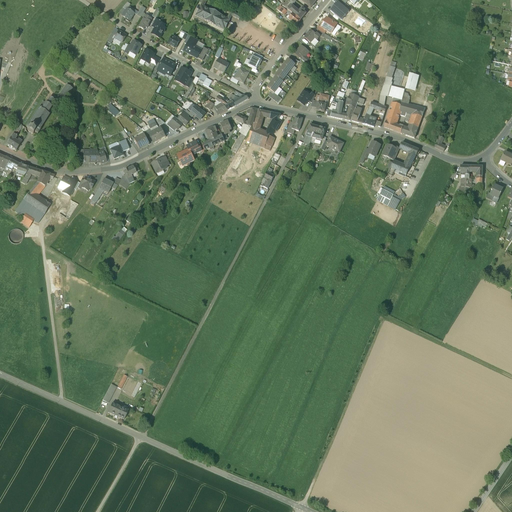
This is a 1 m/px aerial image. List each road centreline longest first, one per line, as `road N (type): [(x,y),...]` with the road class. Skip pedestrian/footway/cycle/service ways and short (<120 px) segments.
road 1 (track): [(308,116),(96,511)]
road 2 (track): [(302,508),(382,317),(511,377)]
road 3 (tertiary): [(310,511),(0,373)]
road 4 (residential): [(0,151),(59,171),(119,167),(254,103)]
road 5 (residential): [(254,103),(402,138),(455,160),(481,156)]
road 6 (track): [(61,400),(40,227),(55,204)]
road 7 (residential): [(110,17),(253,94)]
